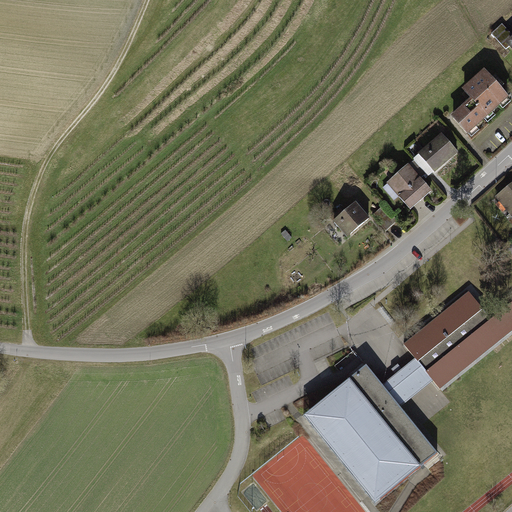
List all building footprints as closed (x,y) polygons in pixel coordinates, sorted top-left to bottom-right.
[(511,35),(502,44),(511,54),(511,35)] [(467,100),(449,117),(465,135),(506,99),(481,72),(460,92),(467,100)] [(440,133),(416,153),(433,172),(456,153),(440,133)] [(408,166),(386,183),(408,210),(431,193),(408,166)] [(511,217),(511,183),(496,197),(511,217)] [(354,203),(331,220),(346,236),(367,220),(354,203)] [(511,303),(492,320),(470,293),(405,345),(417,359),(383,387),(400,408),(434,380),(441,389),(511,331),(511,303)] [(367,368),(306,417),(376,503),(438,454),(400,408),(383,387),(367,368)]
